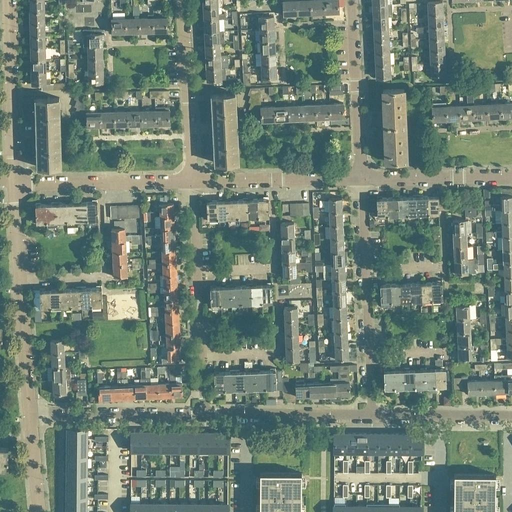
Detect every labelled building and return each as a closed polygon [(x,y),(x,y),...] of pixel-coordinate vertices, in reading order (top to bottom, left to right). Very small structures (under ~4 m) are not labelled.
[(44,11),(43,0),(29,0),(30,11),(44,11)] [(221,0),(203,0),(204,8),(217,7),(219,7),(221,6),(221,0)] [(297,15),(296,0),(295,0),(296,0),(283,1),(283,0),(283,15),(284,15),(297,14),(297,15)] [(303,0),(297,0),(296,0),(297,15),(297,14),(310,13),(310,14),(311,14),(310,0),(303,0)] [(324,0),(310,0),(311,14),(311,13),(324,13),(325,13),(324,0)] [(337,0),(324,0),(325,13),(338,12),(338,13),(339,13),(337,0)] [(442,2),(442,1),(427,2),(427,3),(428,3),(429,15),(442,14),(441,2),(442,2)] [(386,5),(373,6),(373,18),(387,17),(386,5)] [(218,20),(218,19),(226,19),(225,14),(221,14),(221,6),(219,7),(217,7),(204,8),(204,20),(218,20)] [(44,23),(44,11),(30,11),(30,23),(44,23)] [(153,32),(153,18),(153,14),(148,14),(148,18),(139,19),(140,32),(153,32)] [(429,15),(429,26),(429,27),(443,27),(442,14),(429,15)] [(126,33),(126,32),(139,32),(139,33),(140,33),(140,32),(139,19),(139,18),(139,15),(134,15),(134,19),(126,19),(126,18),(126,33)] [(273,29),(273,17),(274,16),(258,17),(259,17),(260,30),(273,29)] [(166,18),(153,18),(153,32),(166,31),(166,32),(167,32),(167,17),(166,17),(166,18)] [(388,29),(387,17),(373,18),(374,30),(388,29)] [(126,33),(126,18),(125,18),(125,19),(112,19),(112,18),(111,18),(112,33),(125,32),(125,33),(126,33)] [(218,32),(218,31),(218,20),(204,20),(205,32),(218,32)] [(44,35),(44,23),(30,23),(31,35),(44,35)] [(430,38),(430,39),(443,39),(443,27),(429,27),(429,26),(416,27),(417,33),(426,32),(426,39),(430,38)] [(274,41),(273,29),(260,30),(260,42),(274,41)] [(374,30),(375,42),(388,41),(388,29),(374,30)] [(102,47),(101,34),(102,34),(102,33),(95,34),(95,30),(83,30),(83,47),(102,47)] [(223,31),(218,31),(218,32),(205,32),(206,44),(219,44),(219,43),(224,43),(223,31)] [(44,47),(44,35),(31,35),(31,47),(44,47)] [(431,51),(444,51),(443,39),(430,39),(431,51)] [(275,53),(274,41),(260,42),(261,54),(275,53)] [(375,42),(375,54),(389,54),(389,53),(388,41),(375,42)] [(219,55),(219,44),(206,44),(206,57),(228,55),(228,54),(219,55)] [(45,59),(44,47),(31,47),(31,59),(45,59)] [(102,59),(102,47),(83,47),(83,51),(88,51),(89,59),(102,59)] [(444,63),(444,51),(431,51),(431,63),(444,63)] [(275,65),(275,53),(261,54),(262,66),(275,65)] [(376,66),(389,66),(389,65),(389,54),(375,54),(376,66)] [(225,67),(228,67),(228,55),(206,57),(207,69),(225,68),(225,67)] [(45,71),(45,59),(31,59),(32,72),(45,71)] [(102,71),(102,59),(89,59),(89,70),(84,70),(84,71),(102,71)] [(445,74),(444,63),(431,63),(432,74),(431,74),(431,75),(446,74),(445,74)] [(276,76),(275,65),(262,66),(262,77),(261,77),(262,78),(263,82),(271,82),(270,77),(277,77),(277,76),(276,76)] [(250,86),(250,73),(248,74),(247,66),(242,66),(243,74),(244,86),(250,86)] [(390,76),(389,66),(376,66),(376,77),(376,78),(391,77),(391,76),(390,76)] [(225,79),(225,68),(207,69),(207,80),(206,80),(225,79)] [(45,79),(45,71),(32,72),(32,84),(31,84),(50,84),(50,79),(45,79)] [(103,82),(102,71),(84,71),(84,76),(89,76),(89,82),(88,82),(88,83),(103,82)] [(343,94),(342,83),(329,84),(329,92),(330,95),(343,94)] [(260,98),(260,87),(250,88),(248,94),(250,95),(260,98)] [(384,126),(405,125),(404,100),(404,89),(382,90),(383,100),(383,111),(384,126)] [(213,128),(236,126),(236,116),(235,93),(226,93),(226,92),(223,92),(223,93),(212,94),(212,100),(213,128)] [(86,104),(86,93),(77,93),(74,99),(77,100),(86,104)] [(261,106),(260,100),(260,98),(250,95),(249,100),(248,102),(251,103),(261,106)] [(475,118),(474,105),(473,95),(466,95),(467,105),(460,106),(460,119),(474,118),(474,119),(474,118),(475,118)] [(60,133),(60,123),(59,101),(59,99),(50,99),(50,97),(48,98),(48,99),(35,99),(36,101),(36,133),(60,133)] [(87,111),(86,104),(77,100),(74,107),(77,108),(87,111)] [(481,102),(481,105),(474,105),(475,118),(487,118),(488,118),(487,104),(487,101),(481,102)] [(261,113),(261,107),(261,106),(251,103),(249,109),(251,110),(261,113)] [(331,118),(330,104),(329,103),(329,104),(316,105),(317,118),(330,118),(331,118)] [(344,118),(343,103),(343,104),(330,104),(331,118),(343,117),(343,118),(344,118)] [(501,118),(501,117),(502,117),(501,104),(501,103),(500,103),(500,104),(487,104),(488,118),(501,117),(501,118)] [(511,103),(501,104),(502,117),(511,116),(511,103)] [(317,118),(316,105),(316,104),(315,104),(315,105),(303,106),(303,119),(316,118),(316,119),(317,119),(317,118)] [(303,119),(303,106),(303,105),(302,105),(302,106),(289,106),(289,119),(302,119),(302,120),(303,120),(303,119)] [(460,105),(459,105),(459,106),(446,106),(447,119),(460,119),(460,120),(460,119),(460,106),(460,105)] [(276,121),(276,120),(275,107),(275,106),(274,106),(274,107),(262,108),(261,107),(261,113),(261,120),(261,122),(262,122),(262,121),(275,120),(275,121),(276,121)] [(289,119),(289,106),(288,106),(275,107),(276,120),(289,120),(289,119)] [(447,120),(447,119),(446,106),(445,106),(446,106),(432,107),(432,106),(432,121),(433,121),(433,120),(446,120),(447,120)] [(155,110),(155,111),(142,111),(142,110),(142,125),(155,124),(155,125),(156,125),(155,107),(155,110)] [(170,124),(169,107),(155,107),(156,125),(156,124),(169,124),(170,124)] [(87,119),(87,112),(87,111),(77,108),(75,114),(77,115),(87,119)] [(142,125),(142,110),(141,110),(141,111),(128,111),(129,126),(129,125),(142,125)] [(261,120),(261,113),(251,110),(249,116),(257,119),(261,120)] [(115,126),(115,111),(114,111),(114,112),(101,112),(100,112),(101,126),(114,125),(114,126),(115,126)] [(129,126),(128,111),(115,112),(115,111),(115,126),(115,125),(128,125),(128,126),(129,126)] [(100,112),(87,112),(87,119),(87,126),(87,127),(88,127),(88,126),(101,126),(101,127),(101,126),(100,112)] [(87,126),(87,119),(77,115),(75,122),(76,122),(83,125),(87,126)] [(407,160),(405,125),(384,126),(384,140),(385,161),(407,160)] [(238,162),(236,126),(213,128),(215,163),(238,162)] [(61,167),(61,149),(60,133),(36,133),(37,168),(61,167)] [(417,194),(417,196),(408,197),(408,214),(418,214),(418,216),(419,216),(419,214),(418,196),(418,194),(417,194)] [(398,217),(398,215),(397,197),(397,195),(397,197),(387,198),(388,215),(397,215),(397,217),(398,217)] [(439,215),(438,195),(428,196),(429,214),(438,213),(438,215),(439,215)] [(493,205),(485,205),(485,210),(490,210),(501,210),(501,211),(511,210),(511,195),(500,196),(500,205),(494,205),(494,204),(493,204),(493,205)] [(429,214),(428,196),(418,196),(419,214),(429,214)] [(408,214),(408,197),(397,197),(398,215),(408,214)] [(226,198),(227,201),(217,201),(218,219),(227,218),(227,220),(228,220),(228,218),(227,201),(227,198),(226,198)] [(248,217),(249,217),(248,200),(248,198),(247,198),(247,200),(238,200),(238,218),(248,217),(248,219),(249,219),(248,217)] [(342,198),(328,198),(329,213),(342,212),(342,198)] [(388,215),(387,198),(376,198),(377,216),(388,215)] [(259,217),(258,199),(248,200),(249,217),(259,217)] [(269,219),(269,199),(258,199),(259,217),(269,216),(269,219)] [(228,218),(238,218),(238,200),(227,201),(228,218)] [(77,203),(76,201),(76,203),(66,204),(67,221),(77,221),(77,223),(77,221),(77,203)] [(217,201),(207,201),(206,201),(206,204),(207,213),(207,221),(208,221),(208,219),(218,219),(217,201)] [(56,204),(56,202),(55,202),(55,204),(46,205),(47,222),(47,228),(57,228),(57,222),(56,204)] [(98,222),(97,202),(87,203),(88,220),(97,220),(97,222),(98,222)] [(47,222),(46,205),(35,205),(35,203),(36,225),(36,223),(47,222)] [(77,221),(88,220),(87,203),(77,203),(77,221)] [(173,203),(159,203),(160,216),(174,216),(173,203)] [(57,222),(67,221),(66,204),(56,204),(57,222)] [(476,211),(476,205),(475,205),(465,206),(465,215),(476,215),(476,211)] [(501,224),(511,223),(511,210),(501,211),(501,224)] [(342,212),(329,213),(329,226),(343,226),(342,212)] [(161,228),(174,228),(174,216),(160,216),(161,228)] [(466,234),(466,219),(452,220),(453,235),(466,234)] [(294,237),(293,222),(280,223),(281,237),(294,237)] [(486,237),(491,237),(502,236),(502,237),(511,236),(511,223),(501,224),(502,231),(486,232),(486,237)] [(343,226),(329,226),(330,240),(343,239),(343,226)] [(139,240),(138,235),(125,236),(124,228),(111,229),(112,242),(125,241),(131,240),(139,240)] [(155,238),(155,240),(161,239),(161,240),(175,240),(174,228),(161,228),(161,234),(155,235),(155,238)] [(467,247),(466,234),(453,235),(453,248),(467,247)] [(511,236),(502,237),(502,251),(511,250),(511,236)] [(281,250),(281,251),(295,250),(294,237),(281,237),(281,250)] [(344,253),(343,239),(330,240),(330,253),(344,253)] [(175,251),(175,240),(161,240),(162,252),(175,252),(175,251)] [(112,242),(112,253),(126,253),(125,241),(112,242)] [(467,247),(453,248),(454,261),(467,261),(467,260),(467,247)] [(282,264),(295,264),(295,263),(295,250),(281,251),(282,263),(282,264)] [(511,250),(502,251),(503,263),(503,264),(511,263),(511,250)] [(176,263),(175,252),(162,252),(162,264),(176,264),(176,263)] [(346,252),(344,253),(330,253),(331,266),(344,266),(344,261),(347,261),(346,252)] [(113,265),(126,265),(126,253),(112,253),(113,265)] [(474,260),(467,260),(467,261),(454,261),(454,274),(474,273),(474,260)] [(305,262),(295,263),(295,264),(282,264),(282,277),(289,277),(296,276),(295,268),(306,268),(305,262)] [(511,263),(503,264),(503,263),(493,264),(493,269),(503,269),(503,277),(511,277),(511,263)] [(163,275),(163,276),(176,275),(176,264),(162,264),(163,275)] [(127,276),(126,265),(113,265),(114,277),(127,276)] [(344,266),(331,266),(332,280),(345,279),(344,266)] [(163,288),(177,287),(176,275),(163,276),(163,287),(163,288)] [(511,277),(503,277),(504,290),(504,291),(511,290),(511,277)] [(332,280),(332,293),(345,293),(345,279),(332,280)] [(442,299),(442,282),(442,280),(441,280),(441,282),(432,282),(432,300),(442,300),(442,302),(442,299)] [(400,281),(400,283),(390,284),(391,301),(401,301),(401,303),(402,303),(401,281),(400,281)] [(402,303),(402,301),(412,301),(411,283),(401,283),(401,281),(402,303)] [(422,302),(421,281),(420,281),(421,283),(411,283),(412,301),(421,300),(421,302),(422,302)] [(421,283),(421,281),(422,302),(422,300),(432,300),(432,282),(421,283)] [(272,301),(272,285),(271,282),(271,284),(261,285),(262,303),(272,302),(272,304),(272,301)] [(391,306),(391,301),(390,284),(380,284),(380,282),(381,307),(391,306)] [(250,283),(251,285),(241,286),(242,303),(251,303),(251,305),(252,305),(251,285),(251,283),(250,283)] [(231,304),(231,306),(232,306),(231,286),(230,284),(230,286),(220,287),(221,304),(231,304)] [(101,296),(101,285),(100,285),(100,288),(91,288),(92,306),(101,305),(101,308),(102,307),(101,296)] [(210,285),(211,310),(221,309),(221,304),(220,287),(210,287),(210,285)] [(252,305),(252,303),(262,303),(261,285),(251,285),(252,305)] [(232,304),(242,303),(241,286),(231,286),(232,306),(232,304)] [(81,306),(81,308),(82,308),(80,287),(80,289),(70,289),(71,307),(81,306)] [(82,306),(92,306),(91,288),(81,289),(81,287),(80,287),(82,308),(82,306)] [(160,292),(162,294),(164,294),(164,300),(178,299),(177,287),(163,288),(160,288),(160,292)] [(61,307),(61,310),(60,288),(59,288),(60,290),(50,290),(51,308),(61,307)] [(61,309),(61,307),(71,307),(70,289),(60,290),(60,288),(61,310),(61,309)] [(41,308),(51,308),(50,290),(40,291),(39,289),(39,291),(40,310),(40,311),(41,311),(41,308)] [(504,304),(511,303),(511,290),(504,291),(504,290),(501,290),(501,296),(504,296),(504,303),(504,304)] [(333,307),(346,306),(345,293),(332,293),(333,307)] [(178,311),(178,299),(164,300),(164,307),(151,308),(151,312),(159,312),(165,312),(178,311)] [(470,319),(469,305),(456,305),(456,320),(470,319)] [(346,320),(346,306),(333,307),(333,320),(346,320)] [(297,321),(297,307),(284,307),(284,322),(297,321)] [(179,323),(178,311),(165,312),(165,324),(179,323)] [(470,319),(456,320),(457,333),(470,333),(470,319)] [(347,333),(346,320),(333,320),(334,333),(347,333)] [(284,322),(285,335),(298,335),(297,321),(284,322)] [(166,336),(179,335),(179,323),(165,324),(166,335),(166,336)] [(511,330),(506,331),(506,338),(490,339),(491,344),(496,344),(506,344),(511,344),(511,330)] [(348,346),(347,333),(334,333),(334,347),(348,346)] [(471,345),(470,333),(457,333),(457,347),(476,346),(476,345),(471,345)] [(180,346),(179,335),(166,336),(166,335),(160,336),(152,336),(153,340),(166,339),(166,348),(180,347),(180,346)] [(285,335),(285,349),(299,348),(298,335),(285,335)] [(64,339),(50,340),(51,354),(64,354),(64,339)] [(511,344),(506,344),(496,344),(496,349),(506,349),(507,357),(511,356),(511,344)] [(348,359),(348,346),(334,347),(335,360),(348,359)] [(471,359),(471,351),(476,351),(476,346),(457,347),(458,359),(471,359)] [(166,348),(167,359),(164,359),(164,363),(175,363),(175,359),(180,358),(180,347),(166,348)] [(299,361),(299,348),(285,349),(286,361),(299,361)] [(64,354),(51,354),(52,368),(65,367),(65,366),(64,354)] [(308,372),(308,363),(300,364),(301,372),(308,372)] [(340,395),(350,395),(349,381),(348,373),(349,373),(348,365),(330,366),(330,371),(338,371),(338,378),(335,378),(336,398),(340,398),(340,395)] [(169,377),(169,383),(170,396),(182,396),(181,382),(176,383),(175,366),(169,366),(169,369),(169,377)] [(449,381),(449,375),(445,375),(445,366),(444,366),(444,368),(435,368),(436,386),(445,386),(445,388),(446,388),(446,381),(449,381)] [(65,367),(52,368),(52,381),(66,381),(66,380),(70,380),(70,367),(65,367)] [(425,386),(425,389),(425,367),(424,367),(424,369),(414,369),(415,387),(425,386)] [(426,389),(425,386),(436,386),(435,368),(425,369),(425,367),(425,389),(426,389)] [(275,370),(275,368),(274,368),(275,370),(265,371),(266,388),(275,388),(275,390),(276,390),(276,382),(282,382),(281,370),(275,370)] [(395,388),(394,370),(384,370),(384,368),(383,369),(384,390),(385,390),(384,388),(395,388)] [(404,368),(404,370),(394,370),(395,388),(404,387),(404,389),(405,389),(404,368)] [(405,389),(405,387),(415,387),(414,369),(404,370),(404,368),(405,389)] [(254,369),(254,371),(244,371),(245,389),(255,389),(255,391),(254,369)] [(255,391),(255,389),(266,388),(265,371),(254,371),(254,369),(255,391)] [(224,372),(214,372),(213,370),(214,392),(214,390),(224,390),(224,372)] [(224,390),(234,389),(234,391),(235,391),(234,370),(233,370),(233,372),(224,372),(224,390)] [(245,389),(244,371),(234,372),(234,370),(235,391),(235,389),(245,389)] [(134,385),(134,398),(146,397),(145,371),(141,371),(141,378),(140,380),(140,384),(134,385)] [(150,384),(149,371),(145,371),(146,397),(158,397),(158,384),(150,384)] [(111,399),(110,386),(103,386),(102,372),(97,373),(98,400),(111,399)] [(123,399),(121,372),(117,372),(117,386),(110,386),(111,399),(123,399)] [(123,399),(134,398),(134,385),(128,385),(127,378),(126,379),(125,372),(121,372),(123,399)] [(508,392),(507,379),(507,375),(494,376),(494,379),(495,393),(508,392)] [(461,376),(461,388),(467,388),(467,394),(481,393),(481,380),(467,381),(467,376),(461,376)] [(336,398),(335,378),(330,378),(330,382),(322,383),(323,399),(336,398)] [(494,393),(495,393),(494,379),(486,380),(486,378),(481,378),(481,380),(481,393),(494,393)] [(309,396),(309,383),(304,383),(304,380),(296,381),(296,384),(295,391),(296,397),(309,396)] [(453,380),(453,389),(461,389),(461,380),(453,380)] [(66,393),(66,381),(52,381),(53,394),(66,393)] [(169,383),(158,384),(158,397),(170,396),(169,383)] [(323,399),(322,383),(309,383),(309,396),(322,396),(322,399),(323,399)] [(67,438),(86,438),(86,429),(67,429),(67,438)] [(132,451),(141,451),(141,432),(132,432),(131,432),(131,451),(132,451)] [(141,451),(150,451),(150,432),(141,432),(141,451)] [(150,451),(160,451),(160,432),(150,432),(150,451)] [(160,451),(170,451),(170,432),(160,432),(160,451)] [(170,451),(179,451),(180,432),(170,432),(170,451)] [(179,451),(189,451),(189,432),(180,432),(179,451)] [(193,451),(199,451),(199,432),(189,432),(189,451),(193,451)] [(199,451),(208,451),(209,432),(199,432),(199,451)] [(208,451),(218,451),(218,432),(209,432),(208,451)] [(228,452),(228,432),(218,432),(218,451),(227,452),(228,452)] [(335,454),(345,454),(345,433),(334,433),(334,454),(335,454)] [(356,433),(345,433),(345,454),(356,454),(356,433)] [(356,454),(367,454),(367,433),(356,433),(356,454)] [(367,452),(378,452),(378,434),(367,433),(367,454),(367,452)] [(388,454),(389,434),(378,434),(378,452),(388,452),(388,454)] [(388,454),(399,454),(400,434),(389,434),(388,454)] [(399,454),(410,455),(411,434),(400,434),(399,454)] [(411,434),(410,455),(421,455),(421,434),(411,434)] [(67,448),(86,448),(86,438),(67,438),(67,448)] [(7,460),(8,449),(0,447),(0,469),(6,471),(7,463),(8,463),(8,461),(7,460)] [(67,458),(86,458),(86,448),(67,448),(67,458)] [(86,458),(67,458),(67,467),(86,467),(86,458)] [(86,467),(67,467),(67,477),(86,477),(86,467)] [(301,487),(301,483),(301,477),(301,476),(301,472),(260,472),(260,476),(260,477),(260,483),(260,487),(260,495),(260,507),(259,511),(300,511),(301,507),(301,496),(301,487)] [(454,497),(454,508),(453,511),(494,511),(495,508),(495,497),(495,488),(495,485),(495,478),(495,474),(454,473),(454,477),(454,478),(454,485),(454,488),(454,497)] [(86,477),(67,477),(67,487),(86,487),(86,477)] [(86,487),(67,487),(67,496),(86,497),(86,487)] [(86,497),(67,496),(67,506),(86,506),(86,497)] [(140,511),(140,503),(131,503),(130,511),(140,511)] [(149,511),(150,503),(140,503),(140,511),(149,511)] [(159,511),(160,504),(150,503),(149,511),(159,511)] [(344,511),(344,503),(334,503),(333,511),(344,511)] [(344,511),(355,511),(355,506),(345,506),(345,503),(344,503),(344,511)]
